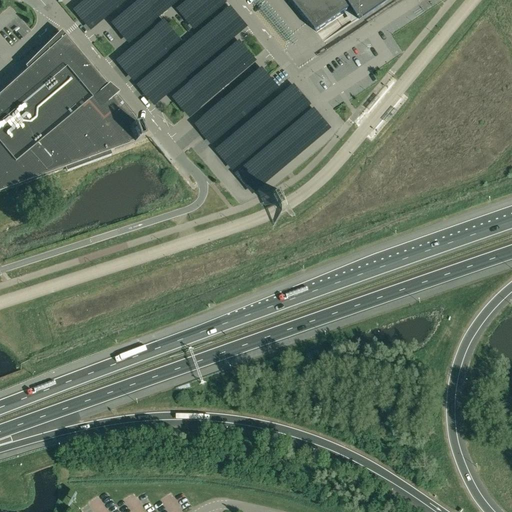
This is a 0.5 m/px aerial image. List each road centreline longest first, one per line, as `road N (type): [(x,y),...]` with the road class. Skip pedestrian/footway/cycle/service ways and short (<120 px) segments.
road 1 (motorway): [(511,221),(0,406)]
road 2 (motorway): [(0,432),(511,252)]
road 3 (motorway): [(0,445),(149,417),(260,425),(344,454),(438,511)]
road 4 (motorway): [(491,511),(464,467),(452,406),(468,342),(511,288)]
